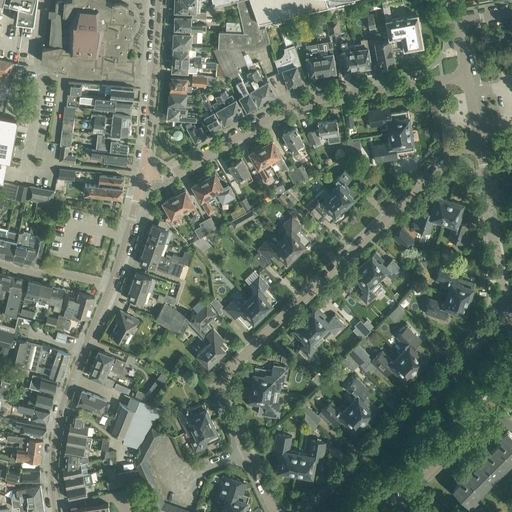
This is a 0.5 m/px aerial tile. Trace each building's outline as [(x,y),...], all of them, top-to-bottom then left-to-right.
[(0,0),(18,5),(17,13),(16,22),(34,25),(37,0),(0,0)] [(131,39),(132,29),(136,29),(136,21),(133,20),(133,13),(128,11),(128,5),(120,2),(112,3),(105,1),(104,0),(59,0),(57,1),(56,1),(55,11),(56,11),(55,16),(51,16),(49,42),(55,44),(55,46),(42,48),(42,49),(43,49),(42,53),(43,53),(42,57),(43,57),(41,61),(68,71),(67,73),(134,79),(134,73),(133,72),(134,58),(126,56),(127,46),(129,45),(129,39),(131,39)] [(175,0),(175,11),(194,11),(206,12),(200,11),(201,0),(175,0)] [(236,67),(246,64),(248,66),(253,63),(245,49),(251,49),(270,42),(266,30),(265,26),(259,27),(259,26),(258,22),(250,0),(212,0),(213,4),(228,0),(236,0),(241,22),(226,21),(225,31),(219,31),(218,49),(213,48),(212,48),(225,77),(230,76),(238,73),(236,67)] [(250,0),(258,22),(349,0),(250,0)] [(382,0),(381,0),(381,2),(389,41),(391,51),(404,48),(404,49),(423,46),(417,14),(392,19),(388,0),(382,0)] [(197,30),(206,30),(207,25),(196,24),(197,18),(206,19),(206,12),(194,11),(194,17),(175,16),(175,18),(173,19),(173,21),(174,23),(174,29),(176,29),(190,29),(197,30)] [(367,14),(369,29),(375,28),(373,13),(367,14)] [(332,20),(334,34),(340,33),(338,19),(332,20)] [(329,35),(334,34),(332,20),(326,20),(329,35)] [(293,44),(293,45),(294,47),(295,47),(302,45),(296,26),(288,28),(289,31),(293,44)] [(197,30),(190,29),(176,29),(176,33),(174,33),(174,35),(173,35),(172,40),(174,40),(173,46),(201,47),(202,42),(196,42),(197,30)] [(289,31),(281,33),(285,46),(293,44),(289,31)] [(382,42),(380,32),(374,33),(380,64),(393,62),(391,51),(389,41),(383,42),(382,42)] [(354,44),(358,68),(359,68),(360,69),(363,68),(365,67),(370,66),(366,39),(360,39),(361,43),(354,44)] [(331,41),(317,44),(318,50),(322,74),(324,73),(324,74),(329,73),(329,72),(335,71),(334,62),(331,48),(333,48),(331,41)] [(354,44),(347,45),(347,42),(341,43),(345,70),(351,69),(352,70),(355,70),(356,68),(358,68),(354,44)] [(293,45),(284,48),(284,49),(284,50),(284,51),(284,52),(284,53),(283,54),(283,55),(282,56),(281,56),(280,57),(279,58),(274,59),(279,73),(283,71),(288,87),(297,84),(298,84),(300,83),(301,82),(302,82),(296,66),(301,65),(295,47),(294,47),(293,45)] [(201,61),(201,56),(195,55),(195,50),(173,48),(173,49),(172,49),(171,55),(173,55),(172,60),(201,62),(201,61)] [(318,50),(306,52),(310,76),(316,75),(321,75),(321,74),(322,74),(318,50)] [(0,74),(10,76),(12,62),(0,59),(0,74)] [(172,60),(172,65),(171,64),(170,69),(172,69),(172,71),(197,73),(197,67),(216,68),(217,63),(201,61),(201,62),(172,60)] [(254,64),(248,67),(251,72),(267,99),(270,98),(275,96),(274,95),(276,94),(271,86),(268,80),(264,82),(254,64)] [(267,99),(251,72),(246,75),(249,80),(244,83),(256,105),(258,104),(259,104),(260,104),(264,102),(264,101),(267,99)] [(256,105),(243,81),(238,73),(230,76),(232,80),(235,79),(237,84),(243,95),(239,97),(247,111),(248,110),(249,111),(251,109),(252,108),(256,105)] [(212,77),(192,75),(192,79),(171,77),(171,82),(170,83),(169,86),(170,88),(170,89),(191,92),(192,85),(206,86),(206,85),(214,85),(212,77)] [(82,83),(68,82),(67,94),(81,95),(82,83)] [(127,99),(127,97),(132,98),(132,96),(134,96),(135,92),(133,92),(133,89),(135,89),(135,88),(133,88),(105,85),(104,97),(127,99)] [(217,100),(211,104),(215,111),(216,110),(224,124),(225,123),(226,123),(229,122),(229,121),(234,118),(219,94),(217,90),(212,91),(213,92),(215,96),(215,97),(217,100)] [(169,103),(186,105),(186,100),(194,100),(194,94),(170,91),(169,96),(168,97),(168,101),(169,102),(169,103)] [(202,113),(204,117),(212,131),(213,130),(214,130),(216,129),(217,128),(221,125),(214,111),(208,100),(203,91),(199,94),(202,99),(201,100),(203,103),(207,111),(202,113)] [(220,94),(219,94),(234,118),(238,116),(239,116),(242,115),(242,114),(243,113),(235,99),(232,93),(228,96),(225,91),(220,94)] [(132,100),(127,99),(104,97),(68,94),(67,102),(78,103),(78,101),(96,102),(95,107),(131,110),(132,100)] [(63,118),(74,119),(76,107),(64,105),(63,118)] [(167,117),(175,118),(182,119),(190,119),(199,120),(200,114),(199,113),(186,112),(187,107),(181,106),(178,106),(168,106),(167,117)] [(390,113),(390,108),(367,111),(370,127),(389,125),(390,134),(411,131),(409,118),(409,117),(408,110),(390,113)] [(91,114),(90,121),(130,125),(131,115),(121,114),(113,113),(112,118),(105,117),(106,116),(95,115),(91,114)] [(195,140),(197,141),(202,138),(201,137),(205,134),(205,133),(209,131),(200,114),(199,120),(190,119),(182,119),(184,121),(180,123),(183,128),(185,129),(188,128),(195,140)] [(354,126),(353,123),(352,114),(345,115),(347,127),(354,126)] [(0,185),(2,186),(3,182),(7,162),(10,162),(18,120),(0,116),(0,185)] [(61,130),(71,131),(73,131),(74,119),(63,118),(61,130)] [(327,135),(329,142),(340,140),(336,119),(317,123),(318,129),(315,130),(307,133),(312,143),(314,145),(320,142),(317,136),(327,135)] [(88,120),(89,124),(90,125),(91,126),(93,127),(93,133),(101,134),(104,135),(105,134),(103,133),(103,132),(128,135),(129,125),(88,120)] [(295,127),(282,134),(287,143),(293,155),(294,155),(299,152),(298,150),(305,147),(304,145),(303,142),(300,136),(295,127)] [(69,146),(71,146),(73,131),(71,131),(61,130),(60,145),(61,145),(69,146)] [(397,157),(397,152),(414,150),(413,142),(411,131),(390,134),(392,144),(373,146),(375,161),(397,157)] [(96,141),(95,149),(102,150),(105,150),(126,153),(126,152),(128,152),(128,148),(127,147),(128,141),(120,140),(120,139),(104,137),(104,135),(101,134),(101,142),(96,141)] [(260,145),(271,166),(277,162),(282,171),(288,168),(272,140),(267,143),(265,142),(260,145)] [(69,146),(61,145),(59,161),(75,163),(76,155),(68,154),(69,146)] [(249,153),(254,162),(265,181),(270,178),(265,169),(271,166),(260,145),(254,148),(254,150),(249,153)] [(85,148),(84,152),(87,152),(92,153),(91,156),(104,157),(104,162),(125,164),(126,153),(105,150),(102,150),(95,149),(92,149),(87,148),(85,148)] [(253,179),(241,158),(229,165),(237,179),(244,176),(247,182),(253,179)] [(302,180),(308,176),(302,165),(296,168),(297,169),(296,170),(297,170),(302,180)] [(59,168),(58,178),(58,179),(74,180),(75,170),(59,168)] [(345,208),(359,194),(348,182),(352,177),(344,169),(333,180),(333,183),(337,186),(330,192),(325,187),(345,208)] [(297,170),(296,170),(289,173),(288,174),(295,185),(302,180),(297,170)] [(208,175),(203,177),(214,198),(217,203),(224,199),(224,200),(230,196),(230,197),(234,194),(228,184),(223,187),(215,172),(215,173),(210,175),(208,175)] [(85,183),(84,194),(122,198),(124,177),(100,175),(99,185),(85,183)] [(197,183),(192,186),(208,214),(214,211),(208,201),(214,198),(203,177),(197,181),(197,183)] [(17,194),(18,185),(3,182),(3,184),(0,198),(0,207),(3,208),(5,197),(16,200),(17,194)] [(18,185),(17,194),(26,196),(29,186),(19,184),(18,185)] [(268,187),(262,191),(267,201),(281,193),(285,189),(282,184),(270,190),(269,187),(268,187)] [(40,188),(29,186),(27,200),(37,201),(40,188)] [(325,187),(318,194),(305,207),(320,220),(324,216),(330,222),(345,208),(325,187)] [(40,188),(37,201),(51,204),(54,190),(40,188)] [(185,190),(180,192),(179,191),(175,193),(175,195),(184,211),(190,207),(193,213),(197,211),(185,190)] [(282,193),(277,197),(283,204),(284,204),(288,199),(286,197),(282,193)] [(183,211),(175,195),(162,202),(167,210),(162,214),(168,221),(172,219),(175,224),(181,220),(177,215),(183,211)] [(245,210),(251,207),(245,197),(240,200),(245,210)] [(450,200),(438,197),(435,206),(432,207),(430,213),(421,209),(417,220),(413,219),(411,228),(429,234),(434,218),(443,221),(450,200)] [(465,235),(469,225),(459,221),(460,216),(459,214),(462,204),(450,200),(443,221),(453,224),(448,239),(466,245),(469,237),(465,235)] [(242,214),(230,220),(234,227),(246,221),(242,214)] [(311,240),(299,228),(302,226),(292,215),(282,224),(284,226),(285,230),(288,233),(282,238),(296,254),(311,240)] [(205,220),(212,232),(217,229),(210,216),(205,220)] [(152,224),(148,236),(164,242),(170,226),(167,222),(159,219),(157,226),(152,224)] [(212,232),(205,220),(199,223),(206,235),(212,232)] [(8,230),(8,228),(0,226),(0,256),(2,257),(8,230)] [(405,249),(414,240),(401,228),(393,236),(405,249)] [(8,230),(2,257),(9,259),(12,260),(18,233),(8,230)] [(18,233),(12,260),(15,260),(23,262),(27,245),(28,241),(29,233),(23,231),(23,233),(19,232),(18,233)] [(28,241),(27,245),(23,262),(34,265),(36,256),(40,257),(45,237),(36,235),(35,242),(28,241)] [(148,236),(143,249),(160,255),(164,242),(148,236)] [(281,268),(296,254),(282,238),(275,245),(272,242),(269,241),(267,239),(257,248),(267,258),(265,260),(258,252),(253,257),(264,268),(273,259),(281,268)] [(140,256),(139,259),(140,260),(139,262),(167,272),(178,276),(182,263),(179,261),(171,259),(160,255),(143,249),(141,255),(140,256)] [(372,255),(363,264),(377,279),(385,271),(392,279),(402,270),(394,261),(389,266),(387,263),(385,266),(381,262),(378,262),(372,255)] [(424,260),(419,264),(422,269),(427,265),(424,260)] [(363,264),(353,273),(359,280),(359,282),(363,286),(361,289),(363,291),(359,295),(365,303),(366,303),(376,294),(375,293),(383,285),(377,279),(363,264)] [(456,281),(458,274),(454,273),(455,270),(440,265),(436,279),(450,284),(447,294),(468,301),(472,288),(463,285),(462,283),(456,281)] [(135,272),(131,284),(147,290),(152,292),(156,279),(151,277),(145,275),(135,272)] [(6,303),(10,288),(13,276),(2,273),(0,279),(0,298),(2,299),(1,301),(6,303)] [(250,300),(263,314),(278,300),(266,288),(269,285),(259,275),(250,284),(253,287),(253,290),(255,292),(248,298),(250,300)] [(4,313),(16,315),(24,279),(13,276),(10,288),(6,303),(5,309),(4,313)] [(40,283),(28,280),(23,301),(31,302),(32,297),(37,299),(40,283)] [(37,299),(36,304),(40,305),(47,307),(49,302),(52,286),(40,283),(37,299)] [(127,298),(136,301),(142,303),(147,290),(131,284),(127,298)] [(52,286),(49,302),(55,303),(53,310),(58,311),(61,304),(62,300),(64,288),(52,286)] [(397,291),(393,295),(398,301),(402,297),(397,291)] [(74,297),(74,299),(69,297),(68,301),(75,303),(76,301),(91,306),(94,297),(78,292),(77,298),(74,297)] [(165,297),(159,294),(157,300),(163,303),(165,297)] [(447,294),(445,303),(429,298),(425,313),(441,318),(442,315),(445,316),(448,309),(453,311),(455,310),(465,313),(468,301),(447,294)] [(165,297),(163,302),(172,305),(175,298),(165,295),(165,297)] [(263,314),(250,300),(248,298),(242,305),(240,302),(237,302),(234,299),(224,308),(234,318),(237,316),(248,328),(263,314)] [(215,299),(210,303),(219,316),(222,313),(219,310),(222,307),(215,299)] [(88,318),(88,317),(91,306),(76,301),(75,303),(68,301),(64,315),(67,316),(67,317),(78,320),(80,315),(88,318)] [(155,319),(181,334),(190,319),(164,304),(155,319)] [(213,328),(207,323),(216,314),(206,304),(190,320),(187,324),(207,345),(196,354),(208,367),(225,350),(225,349),(228,346),(223,341),(224,340),(213,328)] [(346,305),(342,308),(347,313),(351,310),(346,305)] [(398,306),(395,310),(402,316),(405,313),(398,306)] [(33,317),(34,311),(22,308),(20,314),(33,317)] [(138,319),(129,314),(120,310),(115,320),(117,322),(110,335),(123,342),(132,325),(135,326),(138,319)] [(314,311),(304,320),(324,340),(332,332),(333,334),(339,328),(341,330),(346,325),(335,314),(330,318),(327,321),(323,317),(320,317),(314,311)] [(57,318),(56,326),(63,328),(66,317),(67,317),(67,316),(64,315),(63,316),(59,314),(58,314),(57,318)] [(47,315),(45,324),(55,327),(56,326),(57,318),(47,315)] [(360,318),(353,324),(365,335),(371,329),(364,322),(360,318)] [(367,319),(364,322),(371,329),(374,326),(369,321),(367,319)] [(315,347),(324,340),(304,320),(295,328),(302,335),(302,338),(305,342),(298,349),(309,360),(313,357),(311,355),(317,349),(315,347)] [(0,323),(0,344),(4,345),(10,347),(6,362),(20,366),(36,371),(39,358),(39,356),(42,348),(49,350),(50,347),(42,344),(27,340),(12,337),(15,327),(1,323),(0,323)] [(65,341),(67,333),(62,332),(63,328),(56,326),(55,327),(52,338),(65,341)] [(414,348),(419,343),(416,340),(418,337),(407,326),(396,337),(407,348),(400,355),(415,371),(425,361),(418,355),(418,352),(414,348)] [(446,342),(441,347),(447,353),(452,348),(446,342)] [(358,344),(349,353),(360,364),(369,355),(358,344)] [(4,345),(0,361),(6,362),(10,347),(4,345)] [(50,347),(48,353),(55,355),(53,361),(66,365),(70,353),(57,349),(50,347)] [(94,361),(93,363),(108,369),(120,374),(124,376),(127,368),(123,367),(125,361),(108,354),(98,351),(97,355),(96,355),(96,356),(94,357),(93,360),(94,361)] [(415,371),(400,355),(393,362),(382,351),(371,362),(382,373),(385,371),(388,374),(393,369),(397,372),(399,373),(406,379),(415,371)] [(282,353),(280,362),(292,365),(293,364),(282,353)] [(359,364),(348,354),(342,360),(352,371),(359,364)] [(36,371),(52,376),(61,379),(65,367),(53,363),(50,369),(38,365),(39,361),(45,363),(46,359),(40,356),(39,358),(36,371)] [(90,371),(88,375),(92,377),(106,382),(105,384),(112,387),(114,382),(115,380),(106,376),(108,369),(93,363),(92,364),(91,365),(90,368),(90,369),(90,371)] [(280,392),(280,391),(279,391),(279,389),(280,389),(282,382),(281,382),(280,381),(280,380),(284,381),(285,373),(287,373),(288,367),(272,364),(271,370),(255,368),(252,386),(280,392)] [(36,371),(20,366),(20,367),(19,373),(28,376),(30,369),(36,371)] [(32,374),(29,387),(41,391),(42,389),(54,392),(54,391),(55,390),(56,387),(55,386),(57,381),(32,374)] [(312,378),(318,384),(323,379),(317,374),(312,378)] [(363,398),(368,393),(365,390),(367,388),(356,377),(345,388),(356,399),(349,406),(364,421),(373,412),(367,405),(367,402),(363,398)] [(1,380),(0,385),(0,397),(6,399),(10,382),(1,380)] [(154,382),(151,386),(158,390),(161,386),(154,382)] [(34,404),(34,403),(50,407),(50,406),(51,405),(52,402),(52,401),(53,395),(41,392),(41,391),(31,388),(25,386),(24,390),(23,394),(29,395),(29,396),(30,396),(28,402),(34,404)] [(278,402),(280,392),(252,386),(249,399),(258,401),(260,403),(258,414),(279,417),(280,411),(278,411),(280,403),(278,402)] [(137,389),(134,397),(141,399),(149,403),(154,396),(146,393),(137,389)] [(106,399),(91,393),(82,390),(76,404),(86,408),(97,412),(95,417),(94,419),(109,431),(114,417),(103,413),(104,410),(105,407),(103,407),(106,399)] [(149,403),(141,399),(134,397),(130,395),(126,405),(120,403),(114,417),(109,431),(120,436),(119,440),(122,442),(122,441),(137,447),(155,418),(157,419),(162,408),(149,403)] [(15,402),(12,416),(23,418),(24,411),(32,413),(31,418),(47,421),(47,420),(48,419),(48,417),(48,416),(49,410),(34,407),(34,406),(18,402),(15,402)] [(182,422),(187,432),(212,420),(203,402),(190,408),(189,406),(177,412),(182,422)] [(336,424),(341,419),(345,423),(348,423),(355,430),(364,421),(349,406),(342,413),(331,402),(320,412),(331,423),(333,421),(336,424)] [(309,416),(314,412),(307,405),(302,410),(309,416)] [(497,415),(508,426),(511,430),(511,422),(501,411),(497,415)] [(308,425),(313,420),(305,413),(304,421),(308,425)] [(85,420),(86,419),(82,416),(73,415),(72,422),(70,422),(68,433),(92,437),(86,436),(88,425),(85,424),(85,420)] [(46,426),(17,420),(12,419),(11,425),(21,427),(20,432),(22,432),(22,433),(26,434),(27,433),(43,437),(44,435),(45,434),(46,432),(45,430),(46,426)] [(187,432),(191,440),(196,451),(208,445),(207,444),(220,437),(212,420),(187,432)] [(148,433),(159,438),(162,432),(151,427),(148,433)] [(495,475),(511,458),(511,436),(507,431),(501,438),(503,440),(481,461),(495,475)] [(92,437),(68,433),(66,444),(90,447),(92,437)] [(145,438),(155,444),(159,438),(148,433),(145,438)] [(275,470),(278,470),(295,473),(299,453),(289,451),(292,436),(276,433),(273,449),(276,450),(275,454),(277,454),(275,470)] [(43,439),(7,434),(6,440),(19,442),(19,446),(26,447),(42,449),(43,439)] [(102,438),(101,450),(108,451),(109,439),(102,438)] [(142,444),(153,449),(155,444),(145,438),(142,444)] [(315,477),(318,461),(322,462),(326,442),(311,439),(308,454),(299,453),(295,473),(315,477)] [(65,461),(83,461),(84,463),(86,463),(86,462),(89,462),(88,458),(82,457),(84,447),(90,448),(90,447),(66,444),(64,454),(66,455),(65,461)] [(139,449),(150,455),(153,449),(142,444),(139,449)] [(41,451),(26,449),(17,448),(16,453),(11,452),(10,457),(16,458),(23,459),(40,461),(41,451)] [(136,462),(147,461),(150,455),(139,449),(136,456),(136,462)] [(16,458),(10,457),(5,456),(0,454),(0,461),(14,465),(16,458)] [(88,473),(86,463),(84,463),(83,461),(65,461),(65,466),(62,467),(65,479),(84,475),(84,474),(88,473)] [(139,473),(150,468),(147,461),(136,462),(136,465),(139,473)] [(481,461),(454,488),(470,504),(476,498),(474,496),(495,475),(481,461)] [(141,478),(152,474),(150,468),(139,473),(141,478)] [(0,476),(7,477),(20,481),(39,480),(39,477),(41,475),(41,472),(39,471),(39,469),(19,469),(19,474),(0,469),(0,476)] [(140,484),(134,470),(130,471),(133,485),(140,484)] [(126,485),(125,485),(125,487),(133,485),(130,471),(123,472),(126,485)] [(84,475),(65,479),(67,490),(86,486),(93,484),(90,472),(88,473),(84,474),(84,475)] [(123,472),(115,474),(115,487),(125,485),(126,485),(123,472)] [(152,474),(141,478),(144,484),(155,480),(152,474)] [(223,474),(220,483),(220,484),(223,485),(219,495),(226,497),(222,507),(237,511),(243,511),(249,495),(243,493),(247,482),(223,474)] [(0,484),(6,485),(6,484),(14,486),(19,486),(20,481),(7,477),(0,476),(0,484)] [(155,480),(144,484),(146,490),(157,486),(155,480)] [(14,488),(11,497),(14,498),(17,499),(19,500),(42,497),(40,484),(30,486),(17,488),(16,488),(14,488)] [(88,495),(86,486),(67,490),(69,499),(88,495)] [(157,486),(146,490),(149,496),(160,492),(157,486)] [(160,492),(149,496),(151,502),(162,497),(160,492)] [(0,509),(0,511),(19,511),(20,511),(21,511),(33,510),(43,508),(42,497),(19,500),(17,499),(14,498),(11,497),(11,498),(12,507),(10,507),(10,508),(0,509)] [(162,497),(151,502),(154,507),(157,509),(164,502),(162,497)] [(164,502),(157,509),(159,511),(166,511),(170,504),(164,502)] [(109,511),(108,503),(70,509),(70,511),(109,511)]
